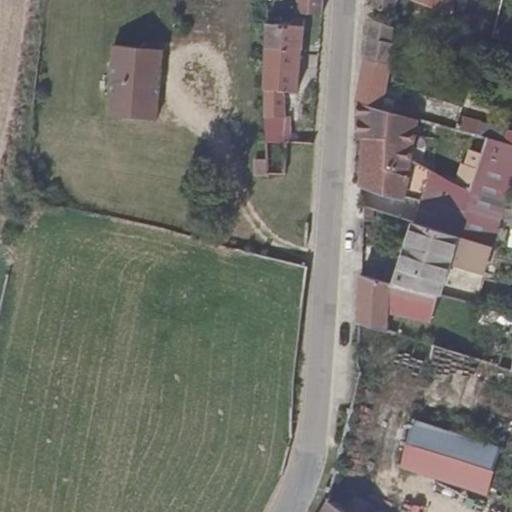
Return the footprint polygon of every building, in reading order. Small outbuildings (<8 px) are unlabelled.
[(372,0),(366,41),(387,45),(382,65),(397,69),(405,42),(389,37),(392,26),(387,24),(389,10),(372,0)] [(299,4),(270,1),(265,100),(266,126),(288,127),(288,106),(285,106),(287,76),(295,76),(299,4)] [(164,112),(165,40),(116,39),(116,111),(164,112)] [(366,41),(359,84),(389,93),(391,83),(380,77),(382,65),(387,45),(366,41)] [(461,116),(476,67),(457,60),(441,110),(461,116)] [(359,84),(352,123),(389,126),(391,161),(407,164),(423,167),(425,156),(407,151),(406,138),(418,102),(389,93),(359,84)] [(359,127),(359,177),(391,178),(407,178),(407,164),(391,161),(389,126),(352,123),(352,126),(359,127)] [(511,173),(511,169),(511,132),(490,125),(476,170),(511,173)] [(425,156),(423,167),(443,171),(447,161),(425,156)] [(432,213),(461,224),(474,178),(443,171),(432,213)] [(359,177),(360,192),(392,202),(391,178),(359,177)] [(495,263),(501,236),(461,224),(432,213),(419,210),(402,271),(443,283),(447,284),(457,251),(495,263)] [(434,313),(436,306),(443,283),(402,271),(363,259),(364,289),(434,313)] [(458,312),(464,290),(447,284),(443,283),(436,306),(458,312)] [(508,445),(425,415),(412,461),(492,490),(508,445)]
